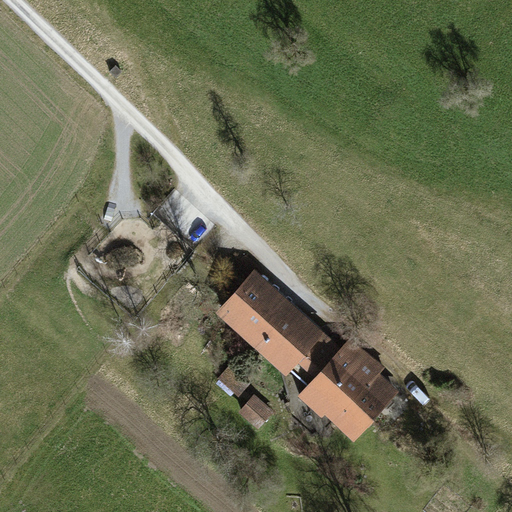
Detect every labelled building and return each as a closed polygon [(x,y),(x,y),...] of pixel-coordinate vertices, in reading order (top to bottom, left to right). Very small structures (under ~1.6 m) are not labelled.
[(225,313),(262,346),(285,320),(248,287),(225,313)] [(292,312),(285,320),(262,346),(309,387),(324,371),(303,352),(318,335),(292,312)] [(309,387),(302,395),(321,413),(328,405),(359,432),(395,392),(383,382),(375,390),(367,383),(381,368),(350,341),(324,371),(309,387)] [(248,384),(229,368),(221,377),(240,394),(248,384)] [(253,397),(242,410),(259,426),(271,413),(253,397)]
